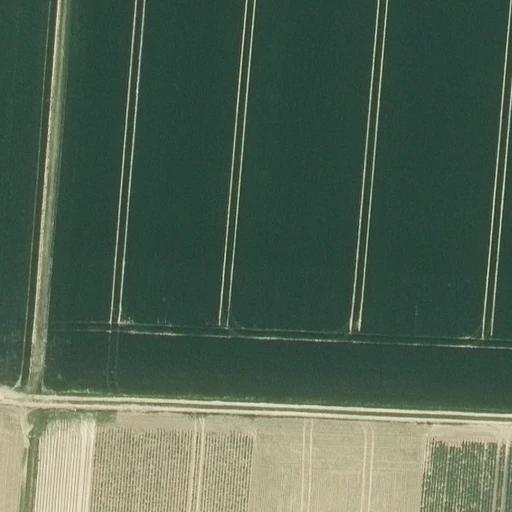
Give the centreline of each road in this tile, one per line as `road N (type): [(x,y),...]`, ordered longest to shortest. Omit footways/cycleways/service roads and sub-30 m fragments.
road 1 (track): [(65,0),(27,511)]
road 2 (track): [(0,399),(511,423)]
